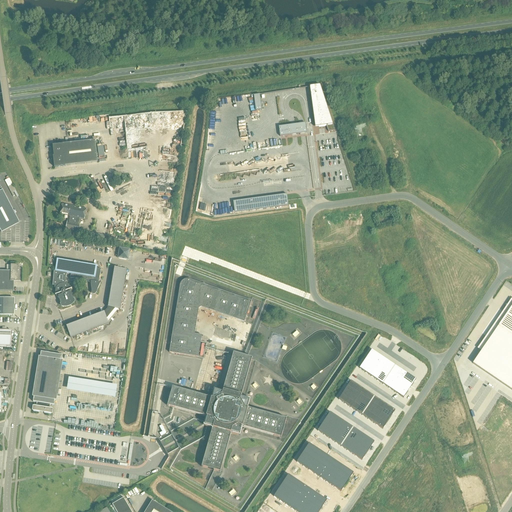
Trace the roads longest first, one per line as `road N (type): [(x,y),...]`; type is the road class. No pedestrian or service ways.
road 1 (primary): [(511,21),(0,91)]
road 2 (primary): [(0,100),(511,30)]
road 3 (unclassified): [(442,364),(395,333),(317,300),(309,217),(321,205),(405,196),(509,265)]
road 4 (unclassified): [(32,254),(38,205),(13,137),(3,77)]
road 5 (unclassified): [(344,511),(442,364)]
road 6 (unclassified): [(13,427),(37,269),(32,254)]
